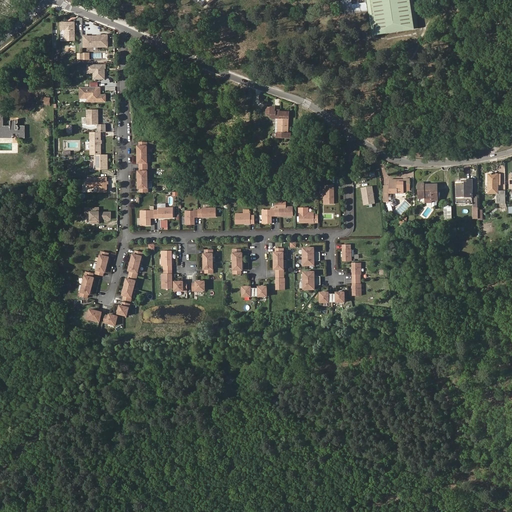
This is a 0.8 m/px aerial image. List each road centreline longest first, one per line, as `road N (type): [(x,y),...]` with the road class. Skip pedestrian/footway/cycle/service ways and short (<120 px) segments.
road 1 (residential): [(125,29),(306,103),(349,133)]
road 2 (residential): [(126,237),(125,29)]
road 3 (residential): [(349,133),(414,162),(511,151)]
